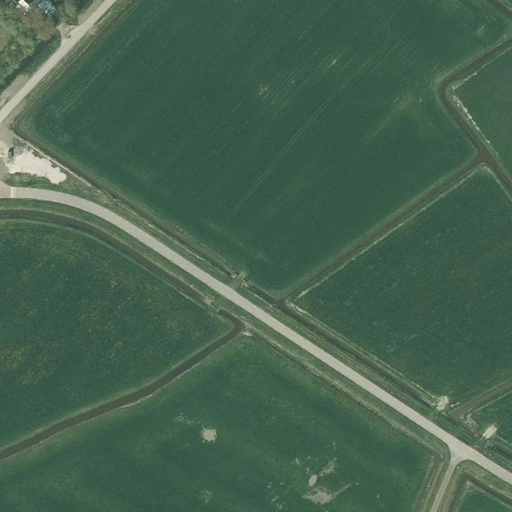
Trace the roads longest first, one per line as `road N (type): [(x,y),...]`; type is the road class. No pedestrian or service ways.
road 1 (tertiary): [(462,447),(110,217),(65,198),(0,193)]
road 2 (unclassified): [(0,118),(111,0)]
